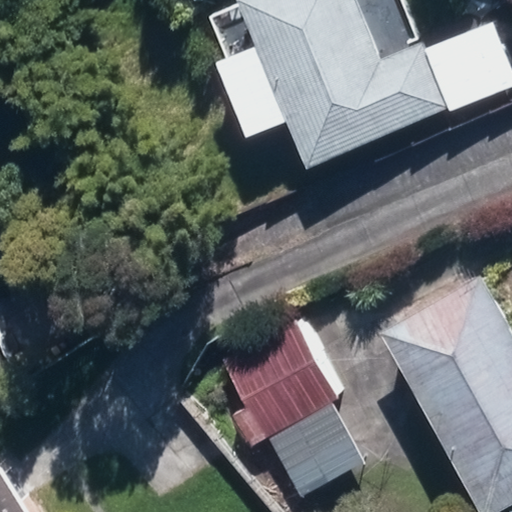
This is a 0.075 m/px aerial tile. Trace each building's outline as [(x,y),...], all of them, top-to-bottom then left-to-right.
[(252,0),(268,37),(230,53),(261,128),(300,112),(321,162),(459,107),(433,44),(430,37),(390,53),(368,0),(252,0)] [(511,85),(511,42),(502,17),(433,44),(459,107),(511,85)] [(511,307),(490,268),(392,321),(497,511),(502,511),(511,506),(511,307)] [(0,305),(0,352),(4,351),(12,349),(0,305)] [(370,443),(305,312),(234,348),(276,431),(285,426),(309,473),(370,443)] [(45,511),(10,454),(0,459),(0,511),(45,511)]
